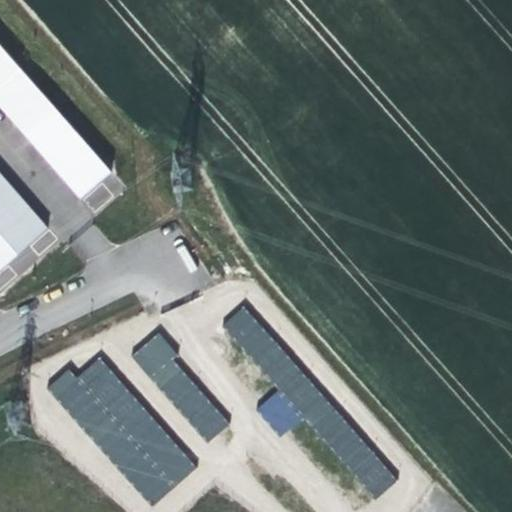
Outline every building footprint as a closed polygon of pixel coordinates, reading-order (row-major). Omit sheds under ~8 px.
[(0,97),(87,195),(110,171),(0,46),(0,97)] [(0,269),(46,229),(0,176),(0,269)] [(397,477),(243,303),(223,323),(376,498),(397,477)] [(176,355),(158,333),(134,354),(208,441),(229,424),(173,358),(176,355)] [(68,368),(46,388),(151,505),(195,466),(99,360),(78,380),(68,368)] [(300,419),(275,391),(256,408),(281,436),(300,419)]
